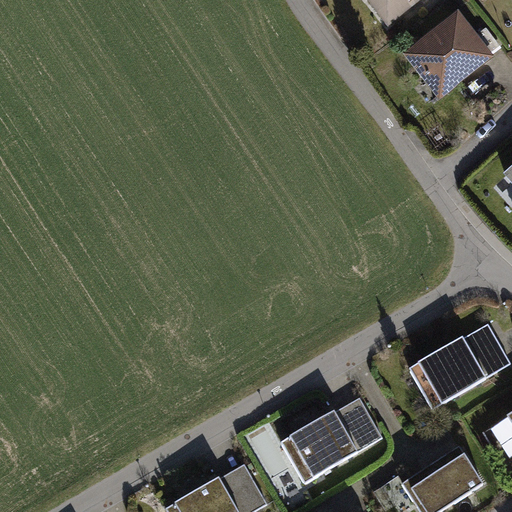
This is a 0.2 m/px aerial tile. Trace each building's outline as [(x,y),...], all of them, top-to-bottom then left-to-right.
[(416,0),(370,0),(388,22),(416,0)] [(488,58),(457,18),(409,56),(427,79),(432,75),(445,91),(488,58)] [(462,339),(409,369),(424,394),(432,389),(442,405),(486,380),(485,379),(511,365),(494,335),(468,349),(462,339)] [(334,413),(281,443),(296,468),(304,463),(314,479),(358,454),(358,453),(383,439),(365,409),(340,423),(334,413)] [(459,448),(411,480),(416,487),(411,490),(417,499),(413,502),(419,511),(441,511),(484,484),(459,448)] [(219,480),(166,510),(167,511),(255,511),(267,505),(250,475),(225,490),(219,480)]
